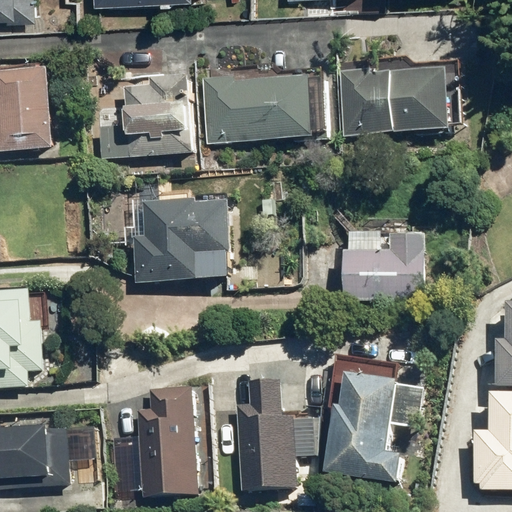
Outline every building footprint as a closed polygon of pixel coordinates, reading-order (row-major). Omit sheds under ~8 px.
[(0,0),(0,25),(37,23),(35,0),(0,0)] [(93,0),(93,8),(190,6),(189,0),(93,0)] [(0,156),(53,153),(48,68),(0,70),(0,156)] [(338,76),(343,135),(452,127),(447,68),(338,76)] [(205,84),(210,146),(317,136),(312,74),(205,84)] [(130,114),(103,114),(103,162),(191,162),(191,85),(152,85),(152,96),(130,96),(130,114)] [(143,239),(139,239),(138,287),(233,289),(234,206),(143,205),(143,239)] [(348,310),(392,308),(392,314),(413,313),(413,307),(433,306),(430,241),(391,243),(391,258),(345,261),(348,310)] [(0,394),(30,396),(31,375),(44,375),(46,326),(26,325),(27,297),(0,295),(0,394)] [(511,391),(511,310),(510,310),(508,347),(500,346),(499,392),(511,391)] [(336,372),(311,369),(306,410),(331,413),(336,372)] [(402,489),(404,463),(390,462),(393,429),(423,432),(427,392),(349,384),(346,415),(335,414),(328,482),(402,489)] [(301,494),(297,414),(282,415),(280,385),(249,387),(250,410),(240,410),(243,496),(301,494)] [(191,502),(195,413),(211,414),(211,400),(195,399),(195,395),(155,393),(154,415),(143,415),(140,500),(191,502)] [(0,487),(46,488),(46,492),(70,493),(72,439),(52,438),(52,436),(0,435),(0,487)] [(511,439),(477,438),(474,489),(481,489),(481,496),(511,497),(511,439)]
